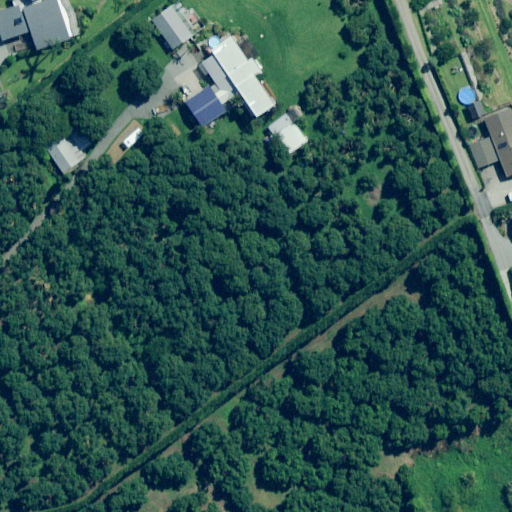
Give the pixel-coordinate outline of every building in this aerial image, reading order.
[(51,0),(22,11),(36,49),(69,37),(67,33),(78,29),(68,0),(51,0)] [(186,13),(180,3),(153,20),(172,50),(195,35),(182,15),(186,13)] [(28,33),(20,7),(0,13),(0,38),(1,41),(28,33)] [(258,57),(241,32),(202,59),(231,101),(238,96),(253,119),(274,105),(254,76),(261,72),(253,60),(258,57)] [(226,113),(210,87),(186,101),(202,128),(226,113)] [(485,118),(478,101),(466,106),(473,123),(485,118)] [(290,156),(309,141),(295,124),(303,117),(293,105),(267,127),(290,156)] [(499,161),(505,177),(511,174),(511,113),(510,109),(484,119),(490,136),(469,144),(478,168),(499,161)] [(92,145),(79,125),(45,148),(63,174),(85,158),(81,152),(92,145)]
